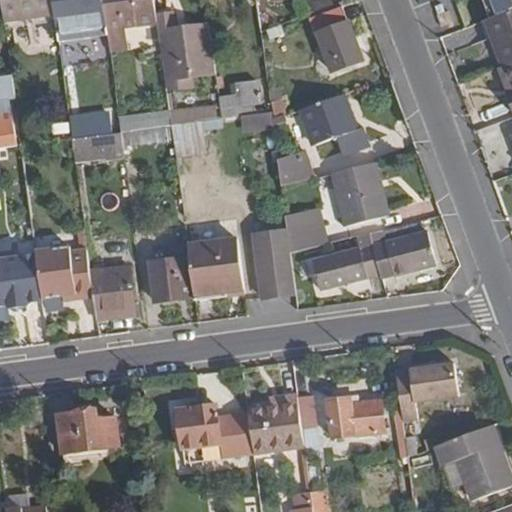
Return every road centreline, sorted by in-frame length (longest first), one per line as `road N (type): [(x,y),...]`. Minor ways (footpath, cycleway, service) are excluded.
road 1 (residential): [(0,376),(508,309)]
road 2 (tertiary): [(393,0),(508,309)]
